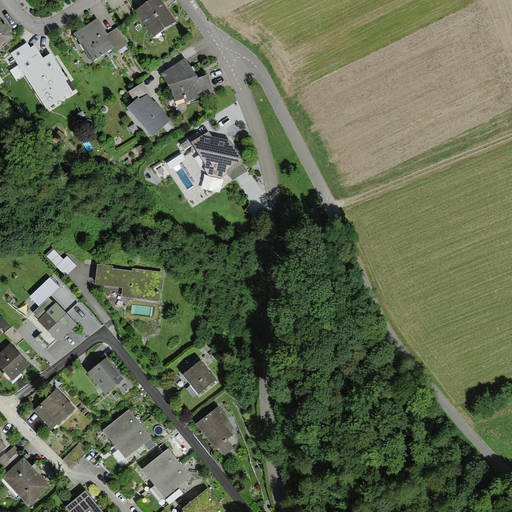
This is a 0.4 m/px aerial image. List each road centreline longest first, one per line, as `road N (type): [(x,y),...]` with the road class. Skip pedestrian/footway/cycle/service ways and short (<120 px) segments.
road 1 (unclassified): [(511,472),(473,438),(387,329),(255,68),(221,49)]
road 2 (residential): [(281,511),(264,351),(272,196),(253,114),(221,49)]
road 3 (residential): [(4,408),(95,338),(110,338),(251,511)]
road 4 (residential): [(4,408),(67,471),(97,480),(129,511)]
